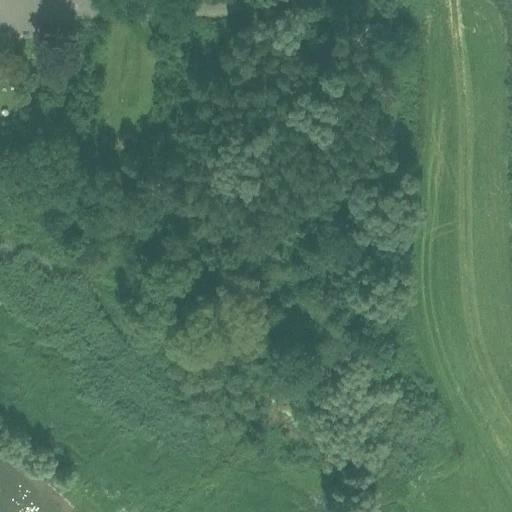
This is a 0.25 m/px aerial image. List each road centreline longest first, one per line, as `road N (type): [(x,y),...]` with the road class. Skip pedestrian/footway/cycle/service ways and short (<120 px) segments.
road 1 (track): [(462,413),(421,315),(429,148),(417,37),(424,0)]
road 2 (track): [(452,0),(467,313),(511,411)]
road 3 (unclassified): [(78,12),(241,0)]
